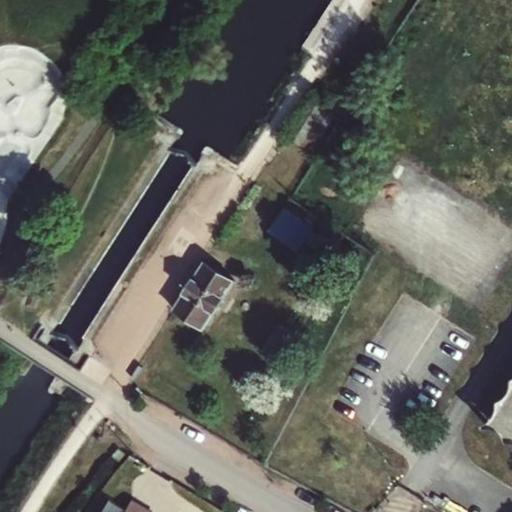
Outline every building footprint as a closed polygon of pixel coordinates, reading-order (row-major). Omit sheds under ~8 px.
[(237,285),(208,265),(177,313),(207,332),(237,285)] [(282,325),(264,354),(278,363),(296,334),(282,325)] [(511,398),(495,425),(511,435),(511,398)] [(120,453),(113,448),(108,454),(114,460),(120,453)] [(123,511),(106,501),(99,511),(123,511)] [(144,511),(129,502),(123,511),(144,511)]
